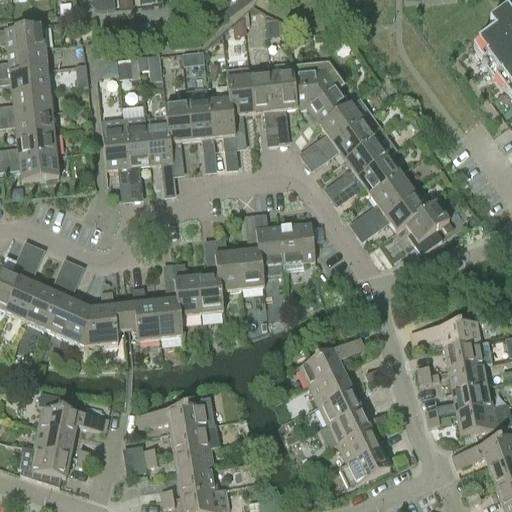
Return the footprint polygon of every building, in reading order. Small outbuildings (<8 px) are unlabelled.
[(134,0),(128,0),(119,1),(120,12),(135,11),(134,0)] [(511,22),(506,14),(488,27),(494,35),(472,51),(482,65),(486,63),(497,79),(494,81),(511,105),(511,22)] [(243,22),(233,30),(234,39),(245,38),(244,31),(243,22)] [(92,24),(82,25),(83,36),(93,35),(92,24)] [(276,25),(265,26),(266,41),(278,40),(276,25)] [(0,46),(5,46),(7,57),(44,53),(42,30),(4,34),(0,34),(0,46)] [(0,68),(0,79),(46,74),(44,53),(7,57),(8,67),(0,68)] [(158,60),(150,61),(152,85),(161,84),(158,60)] [(138,62),(130,63),(130,66),(131,82),(140,81),(139,75),(138,62)] [(102,77),(100,80),(118,79),(116,64),(115,64),(114,64),(113,65),(112,65),(111,66),(110,67),(107,71),(102,77)] [(327,66),(291,70),(290,70),(295,114),(307,113),(319,130),(350,109),(338,91),(342,88),(327,66)] [(285,115),(295,114),(290,70),(291,70),(290,68),(269,71),(270,79),(275,130),(286,129),(285,115)] [(233,141),(234,141),(233,135),(243,134),(242,119),(252,118),(248,81),(247,73),(225,75),(228,103),(229,103),(233,141)] [(0,89),(10,89),(11,100),(49,96),(46,74),(0,79),(0,89)] [(85,79),(76,81),(77,92),(87,91),(85,79)] [(265,131),(275,130),(270,79),(248,81),(252,118),(263,117),(265,131)] [(0,111),(0,122),(51,117),(49,96),(11,100),(12,110),(0,111)] [(235,155),(234,141),(233,141),(229,103),(228,103),(208,105),(212,143),(222,142),(224,156),(235,155)] [(350,109),(319,130),(326,139),(314,148),(320,156),(371,120),(358,103),(350,109)] [(186,108),(190,145),(201,144),(202,158),(214,157),(212,143),(208,105),(186,108)] [(179,147),(190,145),(186,108),(164,110),(166,130),(167,130),(170,162),(181,161),(179,147)] [(15,132),(16,143),(53,139),(51,117),(0,122),(0,128),(1,133),(15,132)] [(383,138),(371,120),(320,156),(327,165),(338,157),(345,166),(383,138)] [(139,171),(149,170),(145,133),(144,122),(123,125),(129,186),(140,185),(139,171)] [(119,187),(129,186),(123,125),(100,127),(105,175),(117,173),(119,187)] [(145,133),(149,170),(160,169),(162,183),(173,182),(171,168),(170,162),(167,130),(166,130),(145,133)] [(396,155),(383,138),(345,166),(351,174),(339,183),(346,191),(388,161),(396,155)] [(3,155),(4,166),(55,160),(53,139),(16,143),(17,153),(3,155)] [(58,182),(55,160),(4,166),(5,176),(19,175),(20,186),(58,182)] [(400,179),(388,161),(346,191),(352,200),(363,192),(370,201),(400,179)] [(413,196),(400,179),(370,201),(376,210),(364,218),(371,227),(413,196)] [(395,237),(405,230),(404,229),(425,214),(425,213),(413,196),(371,227),(377,235),(388,227),(395,237)] [(434,206),(425,213),(425,214),(404,229),(405,230),(411,238),(407,240),(420,259),(441,244),(435,235),(448,226),(434,206)] [(261,272),(281,269),(277,232),(267,233),(265,219),(254,220),(255,234),(256,234),(262,292),(263,292),(261,272)] [(448,226),(440,232),(445,238),(453,232),(448,226)] [(300,230),(277,232),(281,269),(282,277),(301,275),(300,267),(314,266),(310,229),(300,230)] [(247,256),(237,257),(241,294),(262,292),(256,234),(255,234),(256,240),(246,241),(247,256)] [(241,294),(237,257),(226,258),(224,244),(213,245),(215,259),(221,317),(222,316),(220,296),(241,294)] [(206,280),(196,281),(200,319),(221,317),(215,259),(214,259),(215,265),(205,266),(206,280)] [(0,273),(0,314),(5,317),(26,270),(16,265),(10,278),(0,273)] [(172,270),(174,284),(178,321),(179,321),(200,319),(196,281),(185,283),(184,268),(172,270)] [(36,274),(26,270),(5,317),(25,326),(40,291),(30,287),(36,274)] [(50,296),(40,291),(25,326),(44,335),(65,287),(55,283),(50,296)] [(182,341),(179,321),(178,321),(174,284),(173,284),(174,290),(164,291),(166,305),(155,306),(159,343),(182,341)] [(316,284),(308,285),(309,297),(317,296),(318,296),(317,284),(316,284)] [(75,291),(65,287),(44,335),(83,352),(95,350),(93,334),(86,335),(71,328),(79,309),(69,304),(75,291)] [(137,346),(159,343),(155,306),(144,307),(143,293),(131,294),(133,308),(123,309),(126,335),(135,334),(137,346)] [(89,313),(79,309),(71,328),(86,335),(93,334),(95,350),(117,348),(116,336),(126,335),(123,309),(113,311),(111,296),(100,298),(101,312),(89,313)] [(441,345),(443,355),(479,348),(475,326),(410,338),(412,351),(441,345)] [(298,372),(308,392),(341,376),(337,367),(364,354),(359,342),(298,372)] [(447,376),(483,369),(491,368),(487,346),(479,348),(443,355),(447,376)] [(487,390),(483,369),(447,376),(451,397),(487,390)] [(418,381),(429,379),(427,371),(416,373),(418,381)] [(363,380),(367,387),(378,382),(374,375),(363,380)] [(511,375),(502,377),(503,387),(511,384),(511,375)] [(341,376),(308,392),(318,411),(351,395),(341,376)] [(431,387),(429,379),(418,381),(419,390),(431,387)] [(378,382),(367,387),(371,395),(381,390),(378,382)] [(451,397),(455,418),(491,412),(487,390),(451,397)] [(318,411),(327,431),(360,415),(351,395),(318,411)] [(37,433),(73,440),(75,430),(104,436),(107,424),(74,417),(76,404),(41,397),(39,410),(41,410),(37,433)] [(168,428),(169,437),(206,432),(216,430),(211,402),(200,403),(201,409),(136,420),(138,433),(168,428)] [(496,434),(491,412),(455,418),(459,441),(496,434)] [(426,424),(437,422),(435,414),(424,416),(426,424)] [(360,415),(327,431),(336,450),(369,434),(360,415)] [(376,431),(387,426),(383,418),(373,423),(376,431)] [(439,430),(437,422),(426,424),(427,432),(439,430)] [(390,433),(387,426),(376,431),(380,438),(390,433)] [(169,437),(173,459),(209,453),(206,432),(169,437)] [(37,433),(33,454),(69,461),(73,440),(37,433)] [(336,450),(346,470),(379,454),(369,434),(336,450)] [(484,463),(487,472),(511,463),(511,438),(451,461),(456,473),(484,463)] [(69,461),(33,454),(21,451),(17,474),(21,474),(20,480),(59,492),(60,483),(64,483),(69,461)] [(213,474),(209,453),(173,459),(176,480),(213,474)] [(78,454),(76,463),(88,465),(89,457),(78,454)] [(142,455),(143,464),(155,462),(153,454),(142,455)] [(389,474),(379,454),(346,470),(334,475),(344,495),(389,474)] [(406,466),(402,458),(392,463),(395,471),(406,466)] [(156,470),(155,462),(143,464),(145,472),(156,470)] [(86,473),(88,465),(76,463),(75,471),(86,473)] [(511,463),(487,472),(495,492),(511,486),(511,463)] [(180,501),(216,495),(213,474),(176,480),(180,501)] [(511,486),(495,492),(501,511),(503,511),(511,508),(511,486)] [(466,502),(477,498),(474,491),(463,495),(466,502)] [(160,496),(161,504),(172,503),(171,494),(160,496)] [(227,511),(224,494),(216,495),(180,501),(181,511),(227,511)] [(480,506),(477,498),(466,502),(469,510),(480,506)] [(166,511),(174,511),(172,503),(161,504),(162,511),(166,511)]
